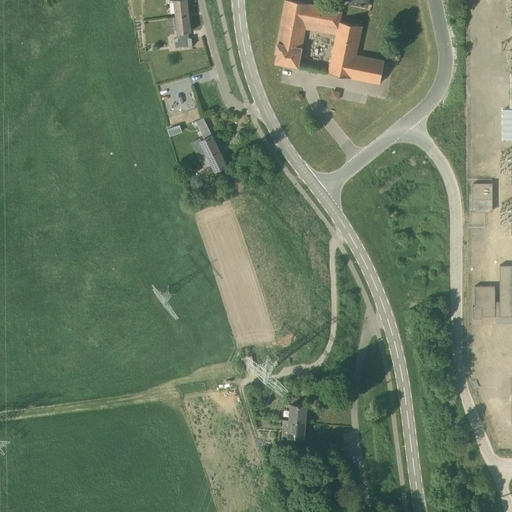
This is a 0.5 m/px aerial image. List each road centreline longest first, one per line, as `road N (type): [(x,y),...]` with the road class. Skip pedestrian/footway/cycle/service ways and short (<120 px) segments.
road 1 (secondary): [(420,511),(387,317),(346,230),(262,105)]
road 2 (track): [(0,417),(245,382)]
road 3 (residential): [(200,0),(229,101),(250,111),(262,105)]
